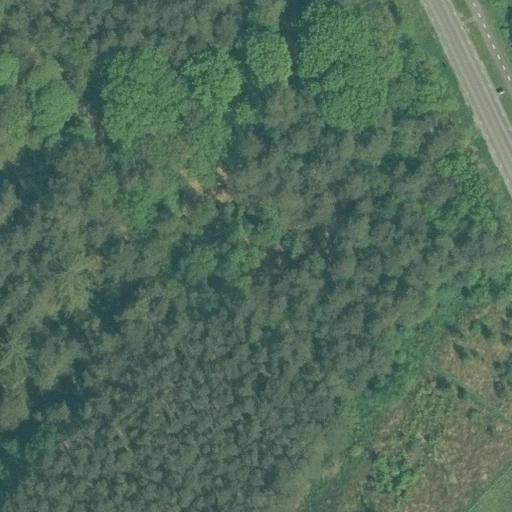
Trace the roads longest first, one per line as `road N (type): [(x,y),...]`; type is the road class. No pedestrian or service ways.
road 1 (primary): [(511,163),(434,0)]
road 2 (track): [(0,181),(170,122)]
